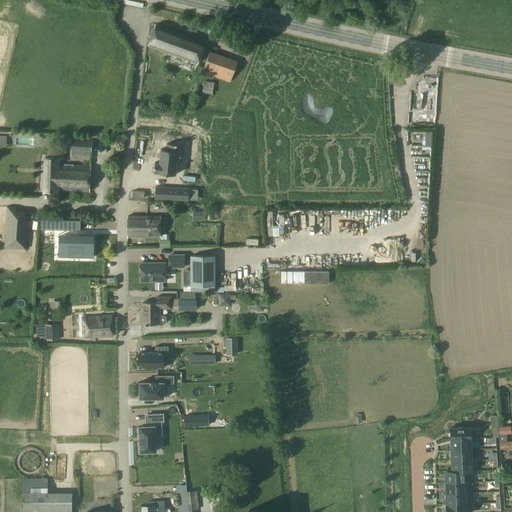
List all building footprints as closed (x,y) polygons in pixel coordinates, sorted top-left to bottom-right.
[(143,4),(123,0),(122,4),(142,8),(143,8),(143,4)] [(168,61),(195,72),(205,43),(156,24),(148,45),(171,54),(168,61)] [(202,73),(230,83),(238,61),(210,51),(202,73)] [(433,101),(435,78),(416,77),(414,107),(421,108),(421,115),(426,115),(427,101),(433,101)] [(202,93),(212,94),(214,83),(204,81),(202,93)] [(411,170),(431,170),(431,131),(411,131),(411,170)] [(92,153),(93,142),(72,141),(72,151),(92,153)] [(155,162),(154,172),(158,173),(175,175),(177,160),(183,160),(184,146),(167,144),(166,150),(161,149),(159,163),(155,162)] [(64,159),(45,158),(43,191),(58,192),(58,191),(89,193),(91,166),(64,164),(64,159)] [(224,178),(224,194),(248,195),(248,179),(224,178)] [(167,191),(167,200),(177,201),(178,193),(167,191)] [(15,207),(7,207),(4,248),(25,250),(27,217),(14,216),(15,207)] [(194,210),(194,220),(206,220),(207,211),(194,210)] [(127,237),(160,238),(161,217),(127,216),(127,237)] [(80,230),(81,220),(41,220),(40,230),(80,230)] [(93,257),(94,235),(87,234),(87,236),(84,236),(84,234),(63,234),(63,236),(59,236),(59,256),(69,256),(69,250),(83,250),(83,256),(93,257)] [(141,263),(141,281),(165,281),(165,268),(168,268),(168,269),(185,268),(185,254),(168,254),(168,265),(165,265),(165,263),(141,263)] [(214,255),(190,255),(190,285),(214,285),(214,255)] [(231,306),(231,294),(219,294),(219,306),(231,306)] [(141,313),(141,324),(165,324),(166,322),(166,316),(164,315),(159,315),(159,309),(171,308),(171,298),(156,298),(156,303),(143,303),(143,313),(141,313)] [(196,299),(179,300),(179,310),(196,310),(196,299)] [(63,301),(55,301),(55,312),(64,312),(63,301)] [(84,318),(86,338),(113,336),(111,316),(84,318)] [(57,324),(36,325),(37,337),(41,337),(41,343),(47,342),(47,341),(58,340),(57,324)] [(155,353),(140,353),(140,368),(164,368),(164,360),(168,360),(168,347),(155,347),(155,353)] [(189,356),(190,365),(215,364),(215,355),(189,356)] [(155,383),(139,383),(139,399),(163,399),(163,383),(173,383),(173,376),(155,376),(155,383)] [(140,427),(139,427),(139,428),(140,436),(139,436),(140,443),(140,451),(140,452),(141,452),(154,451),(154,452),(156,452),(156,450),(155,450),(154,427),(154,426),(153,426),(153,422),(164,422),(163,414),(147,414),(148,423),(148,427),(140,427)] [(207,425),(207,420),(202,420),(202,415),(183,415),(184,425),(207,425)] [(510,426),(498,427),(499,435),(511,434),(510,426)] [(471,439),(470,427),(450,428),(451,439),(471,439)] [(174,447),(181,446),(180,431),(173,432),(174,447)] [(471,449),(471,439),(451,439),(451,450),(471,449)] [(511,441),(499,442),(500,450),(511,448),(511,441)] [(471,460),(471,449),(451,450),(452,461),(471,460)] [(184,475),(184,451),(170,452),(171,476),(184,475)] [(472,471),(471,460),(452,461),(452,471),(465,471),(465,472),(472,472),(472,471)] [(465,472),(465,471),(452,471),(445,472),(445,483),(465,482),(465,472)] [(22,511),(71,511),(72,493),(48,493),(48,482),(47,482),(47,479),(23,479),(22,511)] [(465,493),(465,482),(445,483),(446,494),(465,493)] [(187,511),(186,491),(179,492),(179,493),(179,495),(179,500),(180,509),(180,511),(187,511)] [(188,491),(186,491),(187,511),(195,511),(195,510),(197,510),(199,509),(198,500),(197,491),(188,491)] [(466,504),(465,493),(446,494),(446,505),(466,504)] [(141,507),(141,511),(164,511),(164,502),(148,502),(148,506),(141,507)]
